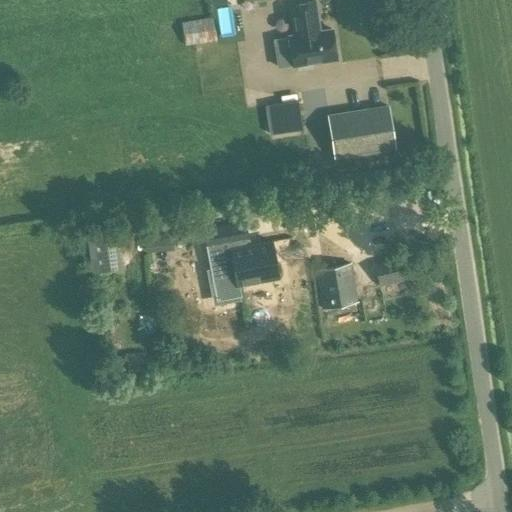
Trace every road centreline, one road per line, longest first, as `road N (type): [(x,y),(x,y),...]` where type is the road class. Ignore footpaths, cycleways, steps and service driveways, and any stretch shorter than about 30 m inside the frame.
road 1 (unclassified): [(506,511),(429,0)]
road 2 (unknown): [(504,496),(381,511)]
